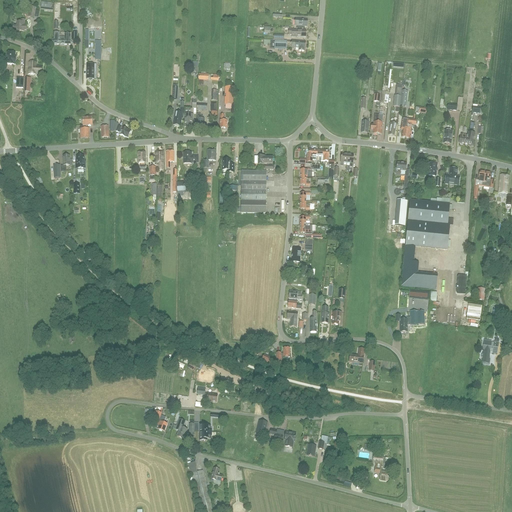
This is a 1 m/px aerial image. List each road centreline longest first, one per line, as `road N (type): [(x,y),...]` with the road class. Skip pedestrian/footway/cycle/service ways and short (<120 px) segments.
road 1 (residential): [(409,506),(187,452),(117,431),(106,417),(121,400),(287,418),(404,414)]
road 2 (residential): [(405,394),(400,356),(387,345),(281,335),(290,140)]
road 3 (residential): [(511,167),(333,138),(311,119)]
road 4 (unclassified): [(9,150),(179,140)]
road 5 (unknown): [(471,158),(458,254),(428,259)]
